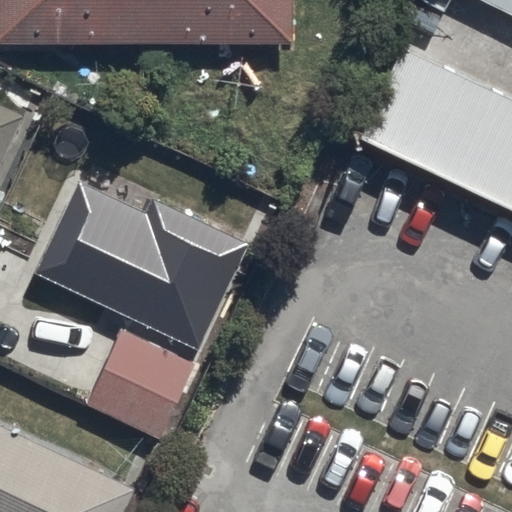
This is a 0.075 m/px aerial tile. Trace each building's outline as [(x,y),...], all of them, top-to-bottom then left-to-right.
[(287,0),(0,0),(0,55),(124,56),(124,82),(140,82),(140,52),(287,52),(287,0)] [(511,43),(421,0),(388,0),(346,89),(511,167),(511,43)] [(0,171),(25,117),(0,105),(0,171)] [(80,189),(38,277),(195,353),(245,248),(153,204),(145,220),(80,189)] [(117,335),(84,407),(159,442),(192,370),(117,335)] [(0,435),(0,511),(119,511),(128,495),(0,435)]
